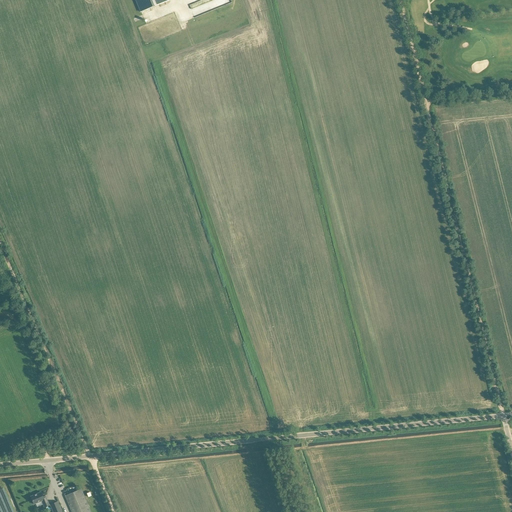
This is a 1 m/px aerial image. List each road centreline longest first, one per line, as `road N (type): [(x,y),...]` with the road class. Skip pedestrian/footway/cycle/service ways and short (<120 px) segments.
road 1 (unclassified): [(0,466),(501,414)]
road 2 (track): [(501,414),(430,103)]
road 3 (track): [(113,511),(0,244)]
